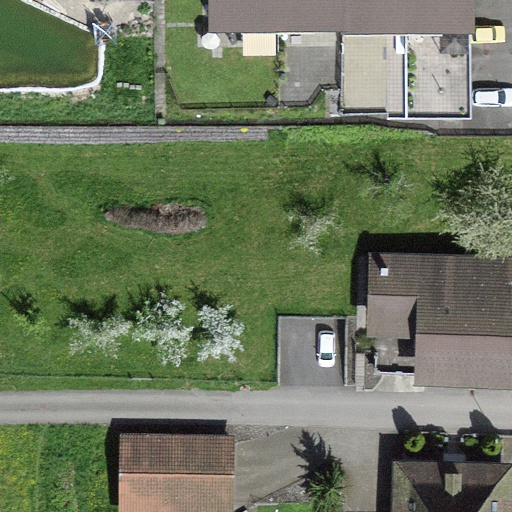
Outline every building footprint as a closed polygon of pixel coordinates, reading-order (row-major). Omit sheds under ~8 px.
[(472,0),(208,0),(208,26),(402,24),(462,24),(472,24),(472,0)] [(462,70),(462,42),(462,24),(402,24),(403,116),(463,116),(463,99),(462,70)] [(378,370),(511,375),(511,264),(382,260),(378,370)] [(228,444),(130,441),(129,502),(226,504),(228,444)] [(506,511),(508,484),(405,479),(403,511),(506,511)]
